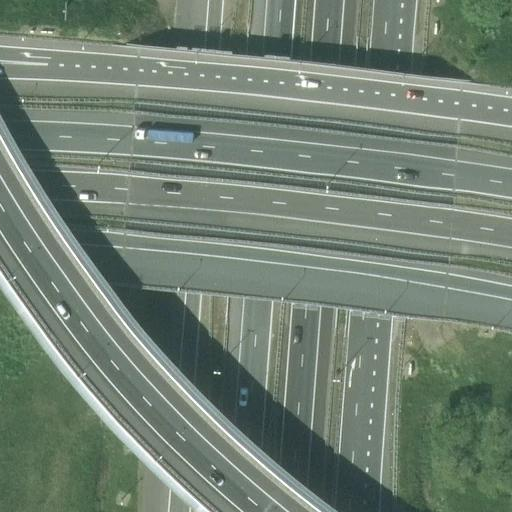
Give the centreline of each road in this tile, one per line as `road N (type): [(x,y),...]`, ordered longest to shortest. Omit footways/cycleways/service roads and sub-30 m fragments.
road 1 (motorway): [(0,233),(277,257),(511,294)]
road 2 (motorway): [(0,185),(282,204),(511,235)]
road 3 (motorway): [(511,183),(285,154),(0,134)]
road 4 (motorway): [(348,511),(388,0)]
road 5 (motorway): [(278,0),(239,511)]
road 6 (motorway): [(288,511),(327,0)]
road 7 (motorway): [(217,0),(179,511)]
road 8 (motorway): [(511,119),(50,73)]
road 9 (motorway): [(0,199),(102,343),(275,511)]
